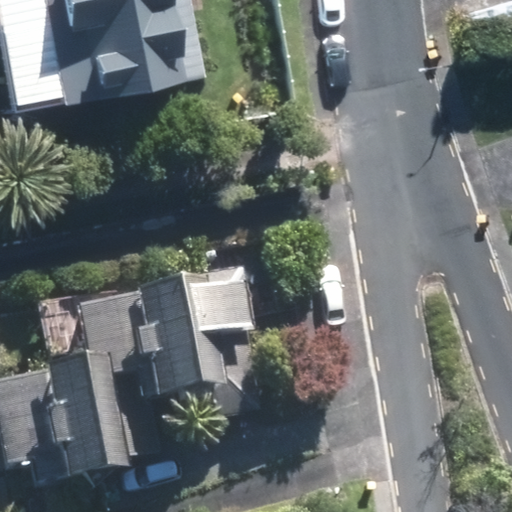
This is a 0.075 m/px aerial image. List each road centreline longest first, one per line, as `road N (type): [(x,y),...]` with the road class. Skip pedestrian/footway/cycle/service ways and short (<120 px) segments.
road 1 (residential): [(413,186),(390,267),(420,511)]
road 2 (residential): [(511,401),(457,251),(413,186)]
road 3 (residential): [(413,186),(387,0)]
